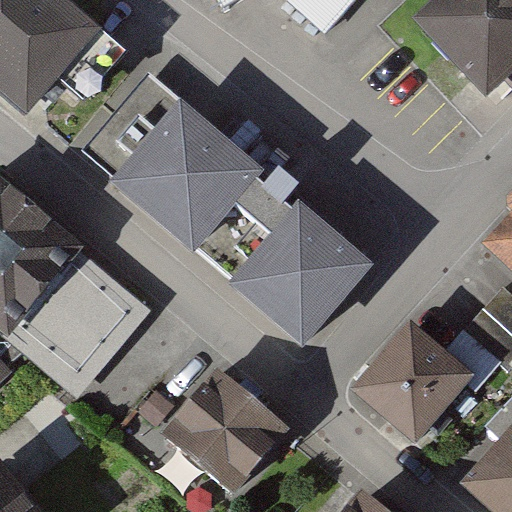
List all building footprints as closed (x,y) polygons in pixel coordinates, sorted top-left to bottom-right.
[(0,0),(0,100),(25,121),(55,83),(80,103),(119,56),(49,0),(0,0)] [(202,0),(212,17),(251,0),(271,0),(326,45),(368,0),(202,0)] [(511,83),(511,0),(442,0),(409,34),(484,110),(511,83)] [(229,110),(178,70),(90,181),(301,349),(353,284),(287,231),(303,211),(208,137),(229,110)] [(0,390),(12,380),(5,372),(38,345),(89,385),(148,311),(0,194),(0,390)] [(511,201),(497,217),(502,222),(478,248),(511,279),(511,201)] [(469,384),(407,332),(352,399),(414,450),(469,384)] [(284,433),(215,375),(186,408),(168,392),(131,436),(219,510),(284,433)] [(511,511),(511,423),(456,490),(482,511),(511,511)] [(0,511),(33,511),(0,471),(0,511)] [(376,511),(353,494),(338,511),(376,511)]
